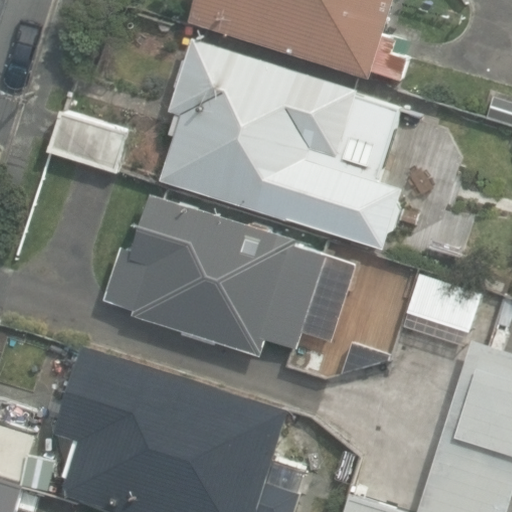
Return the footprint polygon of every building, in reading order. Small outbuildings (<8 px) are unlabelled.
[(197,0),(192,18),(372,76),(374,68),(405,78),(412,53),(396,47),(400,35),(386,30),(395,0),(197,0)] [(176,133),(161,177),(386,246),(391,230),(399,224),(402,215),(403,207),(400,200),(404,185),(381,178),(403,105),(360,92),(361,85),(196,33),(171,108),(177,110),(171,131),(176,133)] [(134,127),(63,106),(50,149),(121,171),(134,127)] [(153,189),(135,245),(124,242),(106,297),(136,307),(134,313),(263,353),(268,336),(299,346),(305,327),(335,337),(359,262),(299,243),(301,235),(153,189)] [(419,511),(353,490),(346,511),(508,511),(511,501),(511,348),(475,336),(419,511)] [(70,473),(64,490),(134,511),(294,511),(309,469),(276,458),(293,406),(86,340),(56,431),(76,437),(65,471),(70,473)] [(0,419),(0,472),(27,481),(48,487),(57,457),(33,450),(39,432),(0,419)] [(17,511),(27,481),(0,472),(0,511),(17,511)]
